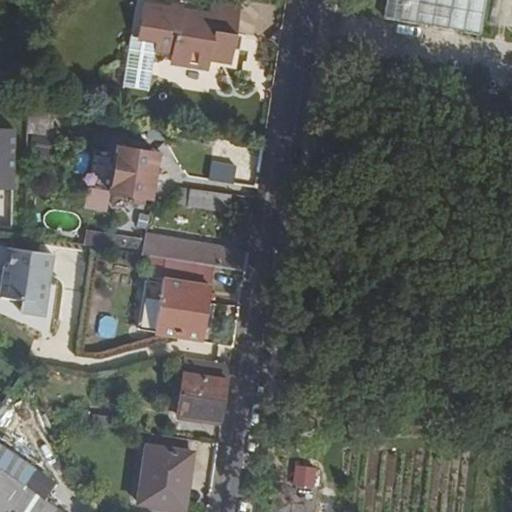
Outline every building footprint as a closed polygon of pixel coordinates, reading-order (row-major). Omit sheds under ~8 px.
[(211,0),(209,14),(183,9),(183,4),(169,2),(168,7),(142,3),(137,40),(156,43),(155,52),(170,54),(169,64),(208,70),(210,60),(231,63),(240,3),(220,0),(211,0)] [(386,0),(384,17),(480,33),(485,0),(386,0)] [(29,98),(47,99),(49,88),(29,86),(29,98)] [(46,113),(47,99),(29,98),(28,111),(46,113)] [(51,136),(54,114),(46,113),(28,111),(28,119),(28,132),(51,136)] [(9,129),(0,128),(0,187),(14,188),(15,129),(9,129)] [(93,180),(92,187),(132,194),(131,200),(143,202),(144,196),(151,197),(158,152),(118,146),(117,154),(104,152),(100,181),(93,180)] [(238,165),(213,162),(211,179),(235,183),(238,165)] [(192,187),(189,203),(230,209),(233,194),(192,187)] [(156,237),(154,255),(171,258),(216,264),(245,268),(248,251),(156,237)] [(54,254),(12,248),(10,268),(5,268),(2,297),(24,301),(22,313),(46,316),(54,254)] [(216,264),(171,258),(168,280),(165,303),(150,301),(145,330),(205,338),(216,264)] [(178,413),(223,419),(232,363),(187,356),(178,413)] [(136,502),(174,507),(178,478),(188,479),(191,452),(144,445),(136,502)] [(0,511),(60,511),(26,490),(37,475),(0,449),(0,511)] [(183,508),(188,479),(178,478),(174,507),(183,508)]
